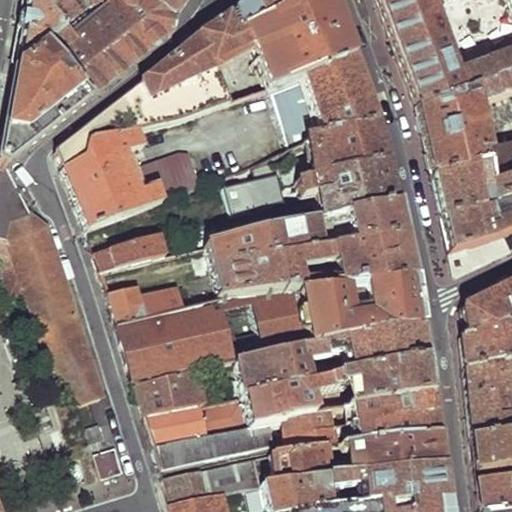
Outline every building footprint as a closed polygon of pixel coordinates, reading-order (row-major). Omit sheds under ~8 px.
[(11,75),(43,50),(58,38),(30,0),(24,0),(18,34),(11,75)] [(30,0),(58,38),(108,0),(30,0)] [(43,50),(85,107),(167,42),(170,28),(173,18),(180,7),(185,0),(108,0),(58,38),(43,50)] [(235,24),(231,14),(211,29),(190,45),(155,76),(52,153),(58,170),(78,161),(86,144),(154,131),(179,126),(263,96),(264,99),(269,97),(301,83),(353,60),(338,23),(328,0),(300,0),(249,31),(243,23),(235,24)] [(245,0),(246,2),(231,14),(235,24),(243,23),(249,31),(300,0),(245,0)] [(511,0),(377,0),(374,2),(391,51),(414,113),(473,94),(477,108),(511,94),(511,55),(452,77),(437,34),(428,6),(441,0),(504,0),(511,23),(511,0)] [(0,168),(5,169),(85,107),(43,50),(11,75),(2,123),(0,137),(0,168)] [(364,96),(353,60),(301,83),(317,138),(374,128),(364,96)] [(301,83),(269,97),(285,156),(303,148),(304,142),(317,138),(301,83)] [(482,169),(484,153),(477,108),(473,94),(414,113),(418,132),(426,165),(429,181),(482,169)] [(374,128),(317,138),(304,142),(303,148),(308,180),(292,184),(297,204),(312,201),(325,196),(324,182),(384,167),(379,149),(374,128)] [(147,209),(197,189),(190,169),(167,178),(165,172),(155,165),(130,174),(124,157),(139,152),(139,150),(155,144),(154,131),(86,144),(78,161),(58,170),(70,203),(82,233),(147,209)] [(511,147),(484,153),(482,169),(488,189),(511,184),(511,147)] [(389,187),(384,167),(324,182),(325,196),(312,201),(318,225),(394,208),(389,187)] [(5,169),(0,168),(0,270),(2,271),(4,279),(10,295),(12,295),(11,294),(21,291),(44,362),(68,394),(79,407),(86,405),(95,402),(79,347),(67,308),(55,269),(42,228),(28,219),(18,196),(5,169)] [(482,169),(429,181),(434,203),(439,225),(511,204),(511,184),(488,189),(482,169)] [(226,220),(281,207),(277,188),(261,192),(260,188),(220,200),(226,220)] [(511,204),(439,225),(443,243),(446,259),(511,235),(511,204)] [(318,225),(201,251),(215,301),(292,299),(298,297),(298,283),(334,278),(335,284),(323,287),(323,294),(412,282),(394,208),(318,225)] [(120,246),(155,237),(147,209),(82,233),(88,254),(120,246)] [(511,235),(446,259),(451,281),(455,281),(497,262),(511,254),(511,235)] [(148,263),(201,251),(197,237),(144,250),(148,263)] [(130,268),(148,263),(144,250),(144,247),(123,253),(120,246),(88,254),(95,276),(130,268)] [(102,297),(132,290),(135,290),(131,274),(130,268),(95,276),(102,297)] [(131,274),(135,290),(155,286),(152,270),(131,274)] [(416,313),(412,282),(323,294),(298,297),(292,299),(303,353),(418,330),(416,313)] [(461,327),(462,338),(511,323),(511,285),(459,313),(461,327)] [(113,330),(181,310),(174,289),(134,298),(104,304),(109,317),(113,330)] [(104,304),(134,298),(132,290),(102,297),(104,304)] [(229,370),(303,353),(292,299),(215,301),(181,310),(113,330),(122,360),(130,390),(188,378),(229,370)] [(459,358),(461,374),(511,362),(511,323),(462,338),(457,341),(459,358)] [(420,347),(418,330),(303,353),(229,370),(236,401),(304,387),(299,366),(342,364),(347,378),(422,363),(420,347)] [(511,362),(461,374),(465,407),(468,442),(511,433),(511,362)] [(425,382),(422,363),(347,378),(304,387),(236,401),(194,411),(140,422),(149,454),(264,430),(427,398),(425,382)] [(140,422),(194,411),(188,378),(130,390),(134,404),(140,422)] [(430,397),(427,398),(264,430),(267,448),(281,446),(319,439),(339,435),(433,418),(431,409),(430,397)] [(433,418),(339,435),(342,451),(435,438),(434,428),(433,418)] [(82,435),(86,447),(93,445),(98,442),(94,430),(82,435)] [(267,451),(267,448),(264,430),(149,454),(152,463),(156,475),(267,451)] [(471,461),(473,476),(511,471),(511,433),(468,442),(471,461)] [(438,456),(435,438),(342,451),(321,454),(283,459),(269,461),(158,482),(163,499),(166,509),(220,501),(258,496),(326,486),(321,460),(337,457),(338,462),(353,461),(354,467),(348,468),(342,475),(343,484),(440,470),(438,456)] [(281,446),(283,459),(321,454),(319,439),(281,446)] [(117,475),(111,451),(96,457),(90,460),(96,483),(117,475)] [(260,511),(328,511),(328,499),(360,495),(360,509),(379,507),(380,511),(445,504),(443,488),(440,470),(343,484),(326,486),(258,496),(260,511)] [(476,503),(477,511),(511,511),(511,482),(475,486),(476,503)] [(167,511),(222,511),(220,501),(166,509),(167,511)]
